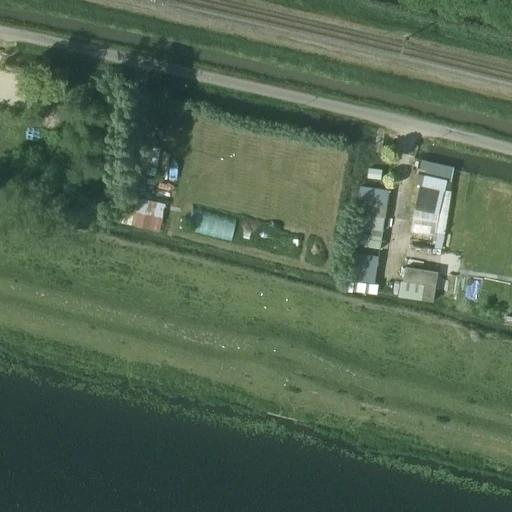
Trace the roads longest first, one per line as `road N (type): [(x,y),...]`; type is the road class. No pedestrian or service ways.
road 1 (track): [(0,286),(206,340),(260,346),(511,419)]
road 2 (unclassified): [(511,149),(0,32)]
